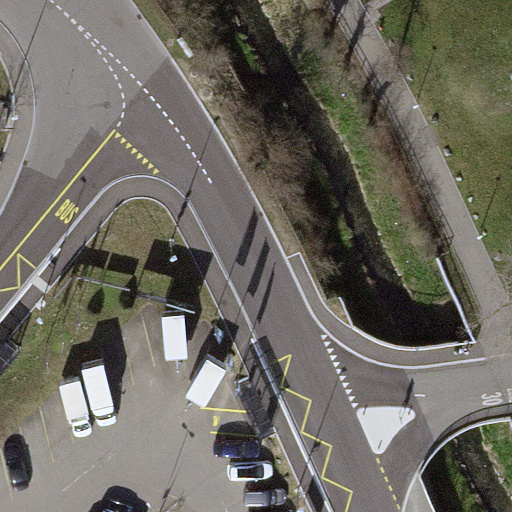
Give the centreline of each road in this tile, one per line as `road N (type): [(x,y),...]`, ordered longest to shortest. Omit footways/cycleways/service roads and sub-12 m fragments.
road 1 (unclassified): [(146,95),(270,300),(312,387)]
road 2 (unclassified): [(146,95),(0,272)]
road 3 (residential): [(511,387),(464,396),(312,387)]
road 4 (unclassified): [(367,511),(312,387)]
road 5 (unclassified): [(69,0),(146,95)]
